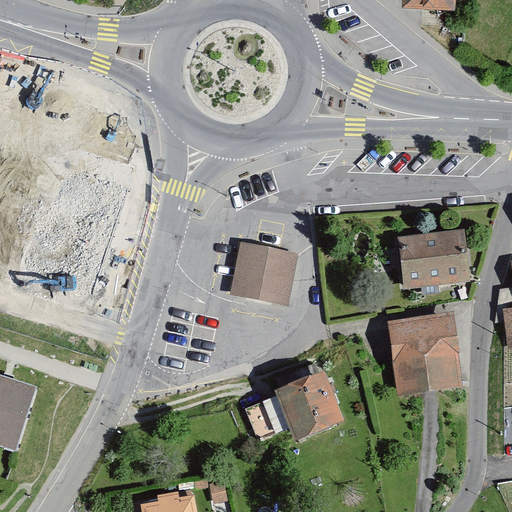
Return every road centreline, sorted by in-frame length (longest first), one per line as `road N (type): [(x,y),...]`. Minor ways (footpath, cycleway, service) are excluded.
road 1 (tertiary): [(181,179),(100,421),(46,511)]
road 2 (residential): [(458,511),(477,465),(484,304),(511,207)]
road 3 (secondary): [(277,130),(496,121)]
road 4 (secondary): [(496,121),(416,106),(303,61)]
road 5 (unclassified): [(496,121),(358,0)]
road 6 (secondary): [(177,28),(43,32)]
road 7 (secondary): [(43,32),(162,93)]
